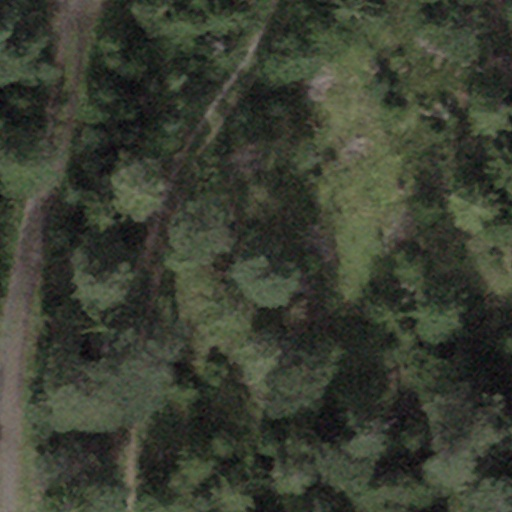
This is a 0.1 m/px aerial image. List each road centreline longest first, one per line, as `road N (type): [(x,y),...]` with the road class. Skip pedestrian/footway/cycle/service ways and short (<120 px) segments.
road 1 (track): [(127,511),(159,165),(267,21),(274,0)]
road 2 (track): [(0,473),(28,127),(53,0)]
